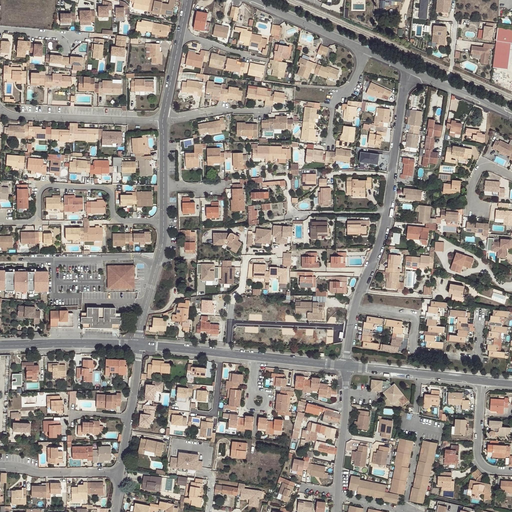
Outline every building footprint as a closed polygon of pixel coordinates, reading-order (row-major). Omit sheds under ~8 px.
[(120,7),(116,8),(116,17),(125,17),(125,15),(129,15),(128,5),(125,2),(120,0),(120,7)] [(148,11),(150,0),(147,0),(129,0),(132,1),(131,4),(134,5),(133,8),(148,11)] [(154,0),(150,0),(148,11),(160,13),(162,3),(162,2),(159,2),(155,1),(154,0)] [(160,13),(160,14),(166,15),(169,15),(172,16),(174,6),(175,6),(176,1),(171,0),(169,0),(169,4),(162,3),(160,13)] [(428,0),(419,0),(417,19),(427,21),(428,0)] [(450,0),(436,0),(435,12),(447,13),(448,7),(448,1),(450,2),(450,0)] [(112,4),(102,1),(102,7),(98,7),(98,18),(108,18),(108,11),(112,11),(112,4)] [(90,23),(94,22),(94,11),(90,11),(85,11),(79,12),(80,22),(90,21),(90,23)] [(205,29),(206,22),(208,13),(198,11),(194,29),(199,30),(199,28),(205,29)] [(71,22),(75,22),(75,12),(70,12),(70,14),(63,14),(60,15),(60,23),(71,23),(71,22)] [(154,23),(142,20),(141,23),(138,22),(136,31),(146,33),(146,31),(152,32),(154,23)] [(483,38),(491,40),(493,27),(494,27),(494,23),(486,22),(486,26),(485,26),(483,38)] [(152,32),(152,33),(167,36),(169,26),(154,23),(152,32)] [(511,25),(498,24),(496,40),(510,42),(511,42),(511,25)] [(227,38),(228,28),(221,26),(216,25),(213,35),(227,38)] [(446,27),(433,26),(432,43),(437,43),(437,44),(443,45),(443,35),(445,35),(446,35),(446,27)] [(113,38),(113,29),(103,29),(102,33),(99,33),(99,38),(113,38)] [(252,34),(252,32),(247,31),(242,30),(241,32),(239,41),(244,42),(244,44),(249,46),(251,36),(252,34)] [(251,36),(249,46),(260,48),(263,49),(263,51),(262,54),(266,55),(268,46),(267,45),(267,41),(261,40),(262,38),(262,36),(252,34),(251,36)] [(125,57),(126,37),(117,36),(117,45),(119,46),(118,48),(116,48),(112,47),(112,56),(125,57)] [(2,39),(0,39),(0,49),(1,49),(1,52),(9,53),(10,42),(2,41),(2,39)] [(104,40),(95,39),(95,44),(94,51),(93,59),(102,59),(104,40)] [(510,42),(496,40),(493,67),(506,69),(510,42)] [(31,44),(31,42),(23,41),(18,41),(17,53),(26,54),(26,50),(30,51),(31,44)] [(491,49),(492,44),(484,43),(483,48),(472,46),(471,54),(483,55),(481,64),(488,64),(490,49),(491,49)] [(43,45),(31,44),(30,51),(30,53),(34,53),(34,56),(42,57),(43,45)] [(159,55),(159,52),(159,44),(146,44),(146,48),(150,48),(150,58),(152,58),(152,64),(161,64),(161,55),(159,55)] [(275,52),(274,60),(282,62),(283,58),(286,59),(288,47),(276,45),(275,52)] [(186,64),(202,67),(203,60),(205,51),(202,51),(200,55),(196,54),(188,53),(186,64)] [(224,67),(226,57),(212,54),(209,64),(224,67)] [(62,65),(66,65),(67,58),(63,58),(63,56),(51,55),(50,63),(62,64),(62,65)] [(67,58),(66,65),(70,66),(70,65),(83,66),(83,58),(71,57),(71,58),(67,58)] [(312,69),(315,70),(317,65),(301,58),(299,63),(300,63),(301,64),(300,67),(297,74),(308,78),(312,69)] [(240,71),(244,72),(245,63),(242,62),(241,65),(236,64),(237,60),(228,59),(225,69),(234,71),(240,72),(240,71)] [(274,60),(270,59),(270,63),(272,64),(271,69),(273,70),(272,76),(283,78),(286,63),(282,62),(274,60)] [(248,74),(263,77),(265,66),(259,65),(251,63),(248,74)] [(315,70),(314,73),(327,78),(327,76),(336,80),(339,71),(332,68),(331,69),(326,68),(318,64),(317,65),(315,70)] [(4,66),(3,79),(7,79),(12,80),(12,78),(21,79),(21,82),(26,82),(26,73),(21,73),(22,71),(21,68),(9,67),(9,66),(4,66)] [(44,87),(48,87),(49,76),(39,76),(39,73),(31,73),(31,83),(39,83),(39,85),(44,85),(44,87)] [(49,76),(48,87),(52,87),(52,86),(52,83),(61,84),(61,86),(69,86),(69,77),(62,77),(62,74),(52,74),(53,76),(49,76)] [(94,93),(98,93),(99,84),(94,84),(94,79),(90,79),(90,77),(79,77),(78,88),(89,89),(89,91),(94,91),(94,93)] [(141,89),(141,91),(141,95),(145,95),(146,91),(154,91),(154,82),(145,82),(145,80),(135,80),(135,82),(131,82),(131,91),(135,91),(135,89),(141,89)] [(98,93),(98,95),(102,95),(102,93),(121,93),(121,84),(112,84),(112,81),(102,81),(102,83),(99,83),(99,84),(98,93)] [(198,96),(201,96),(203,84),(199,84),(199,82),(187,81),(187,83),(183,82),(181,92),(189,93),(190,91),(194,91),(198,92),(198,96)] [(219,100),(223,101),(225,89),(221,89),(222,86),(214,84),(214,82),(208,81),(206,93),(210,93),(213,94),(212,96),(219,97),(219,100)] [(371,83),(369,87),(367,92),(366,93),(373,96),(374,95),(381,98),(382,97),(383,94),(389,97),(391,92),(371,83)] [(223,101),(227,101),(228,98),(228,96),(234,97),(234,99),(241,100),(242,91),(239,91),(239,88),(229,87),(229,90),(225,89),(223,101)] [(270,95),(271,91),(267,91),(267,89),(258,87),(257,90),(248,88),(247,97),(256,99),(257,97),(266,99),(265,100),(265,105),(269,105),(270,95)] [(269,105),(272,106),(273,101),(284,103),(284,99),(285,97),(285,94),(275,92),(274,96),(270,95),(269,105)] [(359,102),(348,101),(348,104),(347,104),(346,112),(344,112),(343,119),(353,120),(353,117),(356,117),(357,107),(358,107),(358,104),(359,102)] [(305,107),(303,122),(315,123),(315,119),(316,114),(317,109),(319,109),(320,103),(310,102),(308,102),(308,105),(307,107),(305,107)] [(374,125),(383,126),(384,123),(388,123),(389,119),(389,117),(390,109),(379,108),(378,113),(376,113),(374,125)] [(416,148),(418,135),(419,130),(421,111),(411,110),(410,117),(409,124),(410,125),(409,133),(407,133),(406,147),(411,147),(415,148),(416,148)] [(266,120),(262,121),(262,127),(269,127),(269,125),(273,125),(273,129),(281,129),(292,129),(293,120),(293,119),(287,119),(287,117),(278,117),(278,119),(276,119),(266,119),(266,120)] [(207,125),(207,123),(198,124),(200,134),(208,132),(209,135),(221,132),(221,130),(225,129),(223,118),(220,119),(220,120),(220,122),(207,125)] [(435,120),(429,119),(427,130),(428,131),(428,136),(427,136),(424,149),(425,150),(425,154),(424,154),(422,166),(428,166),(428,162),(436,163),(438,153),(432,152),(432,148),(433,148),(434,140),(434,139),(434,135),(441,136),(442,126),(434,125),(435,120)] [(452,119),(448,119),(447,127),(450,128),(449,135),(455,136),(456,131),(460,131),(462,124),(458,123),(456,123),(456,121),(452,120),(452,119)] [(32,122),(29,122),(28,124),(28,137),(28,138),(28,139),(32,139),(32,136),(36,137),(35,139),(45,139),(46,130),(42,130),(39,129),(39,127),(32,127),(32,122)] [(315,123),(303,122),(301,139),(317,141),(318,137),(316,136),(313,136),(314,129),(315,123)] [(51,130),(51,139),(59,139),(59,141),(69,142),(69,141),(69,139),(73,139),(74,123),(70,123),(70,130),(51,130)] [(86,138),(95,139),(95,129),(77,129),(77,123),(74,123),(73,139),(73,140),(86,140),(86,138)] [(237,123),(237,135),(257,136),(257,124),(248,124),(248,126),(245,126),(245,124),(245,123),(237,123)] [(28,137),(28,124),(24,124),(24,127),(9,126),(9,128),(4,128),(4,134),(8,134),(9,136),(14,136),(14,138),(24,138),(24,137),(28,137)] [(337,140),(336,145),(346,146),(347,141),(348,142),(353,142),(355,127),(344,126),(342,136),(342,141),(340,140),(337,140)] [(98,129),(98,139),(102,139),(102,144),(116,145),(116,143),(121,143),(122,132),(112,132),(112,134),(107,134),(107,132),(102,132),(102,129),(98,129)] [(482,133),(480,133),(476,132),(477,131),(474,130),(466,129),(466,135),(473,136),(473,140),(476,140),(476,141),(484,142),(485,134),(482,134),(482,133)] [(376,135),(374,134),(370,133),(368,143),(380,145),(381,140),(381,138),(382,136),(386,136),(386,133),(377,131),(376,135)] [(136,157),(144,156),(144,153),(143,145),(143,138),(132,138),(133,153),(135,153),(135,157),(136,157)] [(511,150),(511,151),(511,150),(511,139),(510,139),(508,144),(500,140),(499,142),(495,140),(491,147),(499,151),(505,154),(509,155),(508,158),(511,159),(511,150)] [(286,159),(291,159),(291,149),(282,149),(282,147),(257,146),(257,144),(252,144),(252,149),(253,148),(253,158),(265,158),(265,163),(273,163),(274,158),(273,156),(278,157),(278,158),(278,163),(286,163),(286,159)] [(472,149),(453,146),(452,148),(447,147),(445,159),(451,160),(451,159),(452,157),(458,158),(458,160),(467,161),(468,157),(470,158),(472,149)] [(199,154),(203,153),(202,148),(196,148),(194,148),(195,153),(186,154),(186,168),(193,168),(193,165),(200,165),(199,154)] [(221,162),(225,162),(225,158),(225,153),(220,153),(220,148),(207,149),(208,165),(212,165),(212,163),(212,161),(221,161),(221,162)] [(306,160),(312,160),(312,159),(322,160),(323,151),(307,149),(306,160)] [(331,151),(329,162),(334,163),(335,160),(349,162),(351,151),(336,149),(335,152),(331,151)] [(379,164),(380,153),(360,151),(359,162),(379,164)] [(243,167),(242,153),(233,153),(234,167),(237,167),(243,167)] [(19,168),(24,169),(25,156),(7,155),(6,166),(12,166),(19,166),(19,168)] [(505,165),(507,159),(497,155),(494,161),(505,165)] [(113,156),(113,165),(122,165),(122,156),(113,156)] [(144,156),(136,157),(136,161),(139,161),(140,177),(152,175),(152,169),(150,169),(149,166),(149,160),(152,159),(151,156),(144,156)] [(42,175),(46,175),(47,165),(43,165),(43,160),(28,158),(27,170),(31,170),(31,174),(34,174),(35,173),(35,171),(42,171),(42,173),(42,175)] [(402,163),(404,164),(406,164),(406,166),(403,166),(402,175),(400,175),(400,178),(408,179),(408,176),(412,176),(414,159),(403,158),(402,163)] [(50,171),(56,172),(60,172),(61,161),(51,160),(50,171)] [(86,173),(90,173),(90,166),(90,164),(88,164),(86,164),(86,161),(77,160),(77,163),(70,162),(69,172),(76,173),(77,170),(81,171),(86,171),(86,173)] [(94,166),(90,166),(90,173),(94,173),(94,171),(101,172),(101,174),(109,174),(109,173),(113,173),(113,167),(109,167),(109,161),(94,161),(94,166)] [(136,173),(136,162),(122,162),(122,173),(131,173),(136,173)] [(316,186),(316,174),(307,174),(307,177),(303,176),(303,186),(316,186)] [(365,185),(371,185),(371,177),(367,178),(367,180),(358,180),(358,179),(352,179),(352,181),(347,181),(347,193),(352,192),(352,194),(361,194),(365,193),(365,188),(365,185)] [(460,194),(461,181),(453,181),(453,184),(445,184),(444,192),(460,194)] [(500,182),(485,181),(484,191),(498,192),(498,197),(504,197),(504,189),(499,188),(500,182)] [(0,195),(0,196),(0,199),(8,200),(8,188),(1,187),(1,185),(0,184),(0,195)] [(243,184),(233,184),(233,199),(235,199),(235,202),(232,202),(232,210),(239,210),(239,208),(244,208),(244,194),(243,194),(243,184)] [(422,197),(426,197),(427,191),(404,188),(403,194),(406,195),(406,199),(414,199),(414,197),(417,198),(417,200),(422,200),(422,197)] [(28,189),(27,189),(17,189),(18,208),(28,208),(28,203),(26,203),(26,197),(28,197),(28,189)] [(330,205),(331,189),(321,189),(321,192),(319,193),(319,204),(330,205)] [(152,192),(137,192),(137,194),(137,204),(137,205),(143,204),(143,206),(152,206),(152,192)] [(137,204),(137,194),(132,193),(132,195),(120,195),(121,205),(127,205),(127,203),(132,203),(133,204),(137,204)] [(68,196),(64,196),(64,203),(64,210),(64,212),(78,211),(78,209),(83,209),(83,198),(75,198),(68,198),(68,196)] [(64,210),(64,203),(60,203),(60,198),(53,198),(46,198),(46,209),(60,209),(60,210),(64,210)] [(189,211),(195,211),(195,202),(190,202),(190,198),(183,198),(183,213),(189,213),(189,211)] [(86,202),(87,213),(105,213),(105,202),(97,202),(86,202)] [(214,215),(219,215),(219,202),(212,202),(212,207),(207,207),(207,218),(214,218),(214,215)] [(419,211),(418,222),(426,222),(429,223),(430,218),(431,206),(420,205),(419,211)] [(248,206),(249,224),(259,224),(259,220),(257,221),(255,221),(255,215),(257,215),(258,215),(258,211),(254,211),(254,206),(248,206)] [(458,220),(459,208),(447,207),(446,219),(452,219),(458,220)] [(505,212),(505,211),(496,210),(495,219),(504,219),(504,225),(511,225),(511,211),(508,211),(507,213),(505,212)] [(328,221),(317,222),(312,222),(312,225),(311,225),(311,235),(318,235),(318,232),(322,232),(322,234),(328,234),(328,221)] [(359,230),(367,230),(367,226),(369,226),(369,221),(348,221),(348,233),(359,233),(359,230)] [(429,223),(426,222),(426,228),(410,226),(410,231),(408,231),(407,238),(418,239),(418,238),(420,238),(420,239),(422,244),(427,244),(429,230),(435,230),(436,223),(432,223),(429,223)] [(482,236),(488,237),(488,234),(489,224),(467,222),(466,232),(483,233),(482,236)] [(292,236),(292,226),(273,225),(273,236),(277,236),(277,240),(282,240),(282,237),(287,237),(287,236),(292,236)] [(80,239),(84,239),(84,232),(80,232),(80,228),(66,228),(66,239),(72,239),(80,239)] [(84,239),(84,241),(102,240),(102,228),(99,228),(95,228),(84,228),(84,232),(84,239)] [(256,235),(248,234),(247,245),(252,245),(253,238),(256,238),(256,242),(270,244),(271,230),(256,228),(256,235)] [(191,230),(182,230),(182,237),(185,236),(185,250),(195,249),(195,232),(191,232),(191,230)] [(39,241),(39,232),(35,232),(35,234),(29,234),(29,232),(21,232),(21,244),(28,244),(28,245),(35,245),(35,244),(39,244),(39,241)] [(42,232),(39,232),(39,241),(43,241),(43,244),(52,243),(52,234),(48,234),(42,234),(42,232)] [(129,241),(129,244),(133,244),(133,242),(140,242),(145,242),(150,242),(150,232),(144,232),(144,234),(140,234),(129,234),(129,241)] [(214,242),(220,243),(225,243),(232,247),(238,250),(243,242),(239,240),(239,239),(235,236),(236,236),(236,234),(236,233),(235,232),(234,232),(232,232),(231,233),(230,234),(228,232),(215,232),(214,242)] [(129,241),(129,234),(125,234),(125,235),(120,236),(120,234),(113,234),(113,246),(125,246),(125,241),(129,241)] [(13,236),(0,236),(0,247),(13,247),(13,236)] [(507,248),(511,248),(511,239),(501,239),(501,242),(493,241),(492,249),(498,250),(498,251),(498,254),(506,255),(507,250),(505,250),(505,248),(507,248)] [(444,242),(436,242),(435,251),(443,251),(444,242)] [(464,263),(471,265),(474,258),(456,252),(450,270),(458,272),(460,264),(463,265),(464,263)] [(314,256),(316,256),(317,256),(317,253),(306,253),(306,257),(302,257),(303,268),(316,268),(316,263),(314,262),(314,256)] [(343,257),(345,256),(346,257),(346,253),(337,253),(338,257),(332,257),(332,263),(327,263),(327,268),(345,267),(345,262),(343,262),(343,257)] [(391,255),(391,259),(391,261),(388,261),(388,268),(386,268),(386,272),(390,272),(389,279),(387,279),(386,288),(398,289),(399,282),(398,282),(399,273),(400,269),(397,269),(398,264),(400,264),(400,256),(391,255)] [(425,265),(429,265),(429,267),(432,268),(433,257),(421,256),(421,258),(407,256),(406,266),(410,266),(420,267),(420,264),(425,265)] [(231,260),(223,260),(223,283),(234,283),(234,275),(235,275),(235,267),(231,267),(231,260)] [(198,264),(197,274),(202,274),(202,277),(205,277),(205,281),(214,281),(214,279),(219,279),(219,268),(215,267),(215,264),(198,264)] [(269,275),(269,272),(265,272),(265,265),(254,265),(253,278),(265,279),(264,282),(269,282),(269,278),(269,275)] [(132,266),(106,266),(106,289),(132,289),(132,266)] [(269,267),(269,272),(269,275),(277,276),(280,276),(279,284),(287,284),(287,269),(278,269),(278,267),(269,267)] [(0,289),(5,289),(5,291),(48,291),(49,271),(36,271),(31,271),(28,271),(18,271),(14,271),(9,271),(5,271),(5,270),(0,270),(0,289)] [(313,287),(313,272),(298,272),(298,276),(301,276),(300,287),(313,287)] [(331,277),(332,279),(331,282),(330,282),(330,292),(344,293),(344,288),(342,288),(342,282),(345,282),(347,282),(347,277),(331,277)] [(449,293),(452,293),(461,295),(463,286),(451,284),(449,293)] [(461,295),(452,293),(452,295),(463,297),(465,286),(463,286),(461,295)] [(494,291),(491,298),(505,303),(507,296),(494,291)] [(184,327),(189,328),(190,319),(188,318),(190,301),(186,300),(186,303),(179,303),(179,307),(177,307),(177,315),(173,314),(172,321),(181,322),(181,320),(183,320),(183,325),(182,327),(184,327)] [(325,302),(320,302),(301,302),(301,300),(296,300),(296,314),(300,314),(300,312),(308,312),(308,319),(313,319),(313,315),(322,315),(323,311),(323,306),(324,306),(325,306),(325,302)] [(447,303),(432,301),(431,306),(429,306),(428,312),(427,312),(426,319),(427,319),(427,325),(429,326),(428,331),(425,331),(424,335),(426,335),(425,341),(427,341),(426,347),(442,348),(443,343),(435,342),(435,340),(436,336),(438,336),(438,332),(444,333),(444,327),(436,326),(437,320),(440,320),(440,313),(438,313),(438,307),(447,308),(447,304),(447,303)] [(29,315),(29,317),(34,317),(34,324),(39,324),(40,311),(36,311),(36,307),(18,306),(18,316),(25,317),(25,315),(29,315)] [(101,325),(101,308),(87,308),(87,313),(82,313),(82,323),(83,323),(90,324),(90,328),(93,328),(99,328),(99,325),(101,325)] [(115,308),(101,308),(101,325),(103,325),(103,328),(119,328),(119,324),(120,324),(120,314),(115,313),(115,308)] [(73,327),(73,312),(68,312),(68,310),(60,311),(60,312),(51,312),(51,327),(73,327)] [(449,341),(465,343),(465,337),(467,337),(468,331),(469,331),(469,327),(468,327),(468,324),(467,323),(467,317),(465,317),(466,311),(450,310),(450,316),(458,317),(457,323),(461,324),(461,327),(463,327),(462,330),(458,330),(458,334),(457,336),(450,335),(450,336),(449,341)] [(489,356),(504,358),(504,356),(505,352),(500,351),(502,338),(500,338),(501,332),(503,332),(507,333),(507,327),(502,326),(502,323),(500,323),(500,317),(508,317),(509,311),(493,310),(493,316),(491,315),(490,322),(489,322),(489,325),(490,325),(492,325),(491,331),(489,331),(489,337),(487,337),(486,344),(488,344),(487,350),(489,350),(489,356)] [(201,331),(208,331),(209,331),(209,333),(211,334),(218,334),(219,334),(219,325),(210,324),(210,322),(206,322),(206,320),(208,321),(208,317),(202,316),(201,326),(197,326),(197,333),(200,333),(201,331)] [(364,341),(363,347),(378,350),(379,344),(371,342),(372,336),(369,336),(370,329),(373,330),(374,323),(382,325),(383,319),(367,316),(366,322),(364,322),(361,341),(364,341)] [(166,328),(167,321),(163,321),(163,319),(153,318),(153,326),(166,328)] [(401,328),(402,322),(387,320),(386,325),(394,326),(391,345),(383,344),(382,350),(398,353),(399,347),(400,347),(401,341),(403,341),(404,334),(403,334),(403,328),(401,328)] [(110,372),(119,373),(126,373),(126,366),(125,366),(125,360),(106,359),(105,375),(109,375),(110,372)] [(90,368),(92,368),(93,369),(94,364),(92,364),(92,360),(83,360),(83,368),(77,368),(77,378),(80,378),(80,375),(84,375),(84,381),(92,381),(92,373),(90,372),(90,368)] [(161,370),(160,372),(170,373),(171,364),(164,363),(161,363),(161,361),(153,360),(152,365),(149,364),(147,377),(151,378),(152,373),(152,370),(161,370)] [(32,377),(37,378),(37,374),(38,374),(38,366),(33,366),(33,362),(22,362),(22,367),(27,367),(27,379),(32,379),(32,377)] [(53,365),(53,363),(49,363),(49,372),(53,372),(53,377),(65,377),(65,365),(59,365),(53,365)] [(192,365),(188,364),(187,372),(191,373),(191,374),(206,376),(207,368),(192,367),(192,365)] [(17,384),(22,384),(22,373),(12,373),(12,388),(17,388),(17,384)] [(242,383),(243,374),(232,373),(232,381),(229,381),(226,381),(226,385),(237,386),(237,382),(240,382),(242,383)] [(271,377),(274,378),(276,378),(275,386),(282,386),(282,389),(286,389),(286,387),(287,379),(284,378),(282,378),(283,374),(272,373),(271,377)] [(331,394),(332,389),(332,388),(328,387),(328,384),(320,383),(320,378),(312,377),(312,380),(305,379),(305,377),(296,376),(295,387),(303,388),(303,390),(303,392),(310,393),(311,391),(319,392),(319,395),(327,395),(327,397),(331,398),(331,394)] [(389,383),(387,382),(383,381),(372,380),(371,391),(381,392),(382,391),(383,392),(383,393),(392,404),(398,400),(403,395),(404,395),(394,384),(391,386),(389,383)] [(153,385),(147,384),(147,390),(145,400),(154,401),(156,388),(159,389),(160,386),(163,387),(164,382),(154,381),(153,385)] [(200,385),(193,384),(192,389),(198,390),(196,400),(206,402),(206,395),(207,392),(207,391),(199,390),(200,385)] [(237,390),(237,386),(226,385),(226,389),(228,389),(231,389),(230,397),(241,399),(242,390),(239,390),(237,390)] [(192,395),(192,389),(178,387),(177,396),(187,398),(187,395),(192,395)] [(278,394),(276,410),(278,411),(281,411),(280,415),(289,416),(289,411),(291,396),(291,391),(283,390),(282,394),(280,394),(278,394)] [(431,390),(431,395),(431,397),(429,396),(429,395),(425,394),(424,405),(430,406),(430,404),(438,405),(440,391),(431,390)] [(97,394),(96,405),(106,405),(106,408),(116,408),(116,405),(117,401),(121,401),(121,394),(117,393),(117,395),(97,394)] [(462,400),(462,398),(462,394),(447,393),(447,403),(457,404),(462,404),(462,406),(462,409),(468,409),(468,400),(464,400),(462,400)] [(403,395),(398,400),(402,405),(408,401),(403,395)] [(47,396),(47,405),(51,405),(51,407),(51,410),(56,410),(57,413),(63,413),(63,404),(60,404),(60,400),(60,396),(47,396)] [(240,407),(241,399),(230,397),(228,409),(234,410),(235,406),(237,407),(239,407),(240,407)] [(490,410),(498,411),(504,411),(504,407),(504,405),(508,405),(509,398),(505,398),(504,400),(491,399),(490,410)] [(295,423),(292,437),(295,438),(298,421),(302,422),(302,423),(303,423),(305,422),(306,417),(304,416),(304,413),(303,413),(303,410),(302,410),(303,406),(307,407),(306,411),(319,415),(320,411),(323,412),(324,410),(324,408),(309,403),(306,402),(301,401),(299,400),(295,423)] [(155,406),(144,404),(143,409),(145,409),(147,409),(146,414),(144,414),(141,414),(140,427),(146,427),(147,423),(149,424),(150,424),(151,419),(152,415),(155,415),(155,410),(154,410),(155,406)] [(330,409),(327,408),(326,411),(325,411),(323,421),(331,423),(334,410),(330,409)] [(179,411),(169,410),(168,414),(173,415),(172,424),(182,425),(183,416),(178,415),(179,411)] [(339,412),(334,410),(331,423),(339,426),(341,414),(339,414),(339,412)] [(359,415),(358,422),(357,428),(367,430),(369,416),(368,416),(368,411),(358,410),(358,414),(359,415)] [(19,411),(11,412),(11,420),(20,419),(19,411)] [(238,417),(239,415),(224,413),(223,417),(230,418),(229,427),(237,428),(236,431),(244,431),(245,429),(252,430),(254,417),(246,416),(245,418),(245,420),(242,420),(242,418),(238,417)] [(283,420),(275,419),(274,421),(274,424),(271,423),(267,423),(267,421),(268,418),(259,417),(258,428),(266,429),(266,431),(270,432),(274,432),(282,433),(283,420)] [(392,421),(382,419),(380,433),(381,433),(381,437),(390,438),(392,421)] [(456,419),(455,427),(455,434),(467,435),(467,430),(465,430),(465,424),(465,419),(456,419)] [(59,429),(61,429),(61,424),(59,424),(59,421),(43,421),(44,432),(49,432),(49,437),(56,437),(56,434),(59,434),(59,432),(59,429)] [(99,421),(93,421),(93,422),(90,422),(83,422),(82,426),(78,426),(78,435),(82,435),(82,434),(82,432),(87,432),(93,432),(93,431),(99,432),(99,421)] [(495,434),(499,434),(499,433),(505,433),(510,433),(510,427),(502,427),(502,421),(490,421),(489,427),(491,427),(491,431),(490,432),(489,433),(489,435),(490,436),(492,436),(493,436),(495,435),(495,434)] [(30,424),(13,422),(13,431),(30,432),(30,424)] [(211,439),(211,443),(215,444),(216,435),(212,434),(213,423),(201,422),(200,438),(211,439)] [(337,429),(330,427),(312,423),(312,425),(310,436),(316,437),(317,432),(326,434),(326,436),(334,438),(337,429)] [(146,443),(141,442),(138,452),(144,454),(145,450),(155,452),(155,454),(161,456),(164,443),(147,439),(146,443)] [(409,444),(411,444),(412,445),(413,441),(400,439),(394,465),(395,465),(390,492),(404,494),(404,491),(403,491),(401,490),(402,484),(404,485),(406,485),(407,477),(405,477),(404,477),(405,471),(407,471),(408,472),(409,468),(408,468),(409,464),(407,463),(405,463),(406,457),(408,458),(410,458),(411,450),(410,450),(408,450),(409,444)] [(231,457),(236,458),(236,456),(246,457),(247,443),(233,441),(231,457)] [(316,441),(314,449),(336,454),(337,448),(335,447),(335,446),(331,445),(331,444),(324,442),(316,441)] [(422,448),(425,448),(427,449),(425,454),(423,454),(420,453),(418,465),(419,465),(421,465),(420,471),(418,471),(417,470),(415,478),(417,478),(418,478),(417,484),(416,484),(414,483),(413,487),(412,487),(412,491),(413,492),(415,492),(414,497),(412,497),(410,497),(410,501),(423,504),(426,490),(427,490),(429,481),(432,464),(433,464),(437,443),(423,441),(422,448)] [(498,445),(499,441),(491,441),(490,445),(488,445),(488,449),(485,449),(484,451),(492,452),(492,455),(505,456),(509,456),(510,446),(498,445)] [(365,467),(368,447),(361,446),(359,445),(358,451),(357,451),(356,452),(353,452),(352,461),(355,461),(354,465),(365,467)] [(455,460),(456,455),(456,451),(459,450),(459,446),(451,445),(451,450),(445,449),(445,460),(455,460)] [(88,460),(93,460),(92,450),(92,446),(72,446),(73,458),(81,458),(81,456),(88,456),(88,458),(88,460)] [(93,460),(93,462),(99,462),(99,460),(104,460),(111,460),(110,446),(98,446),(98,450),(92,450),(93,460)] [(377,450),(377,453),(375,464),(386,465),(388,452),(389,452),(389,448),(380,446),(379,450),(377,450)] [(58,447),(51,447),(51,458),(50,458),(49,463),(55,463),(55,462),(58,462),(62,462),(62,451),(58,451),(58,447)] [(178,456),(171,456),(170,467),(202,470),(204,459),(199,458),(200,453),(179,451),(178,456)] [(312,458),(310,457),(309,462),(307,469),(307,472),(310,473),(310,475),(324,478),(325,472),(326,467),(311,464),(312,458)] [(307,469),(309,462),(294,459),(292,470),(297,471),(303,472),(303,469),(307,469)] [(482,474),(477,469),(472,473),(477,478),(482,474)] [(452,473),(440,472),(440,476),(438,476),(437,486),(441,486),(441,490),(454,491),(454,481),(451,481),(452,473)] [(477,478),(472,473),(471,474),(477,481),(481,482),(482,474),(477,478)] [(144,476),(143,481),(144,481),(144,484),(143,484),(142,489),(147,489),(147,488),(155,489),(155,490),(160,491),(162,478),(151,477),(144,476)] [(178,484),(187,486),(188,477),(182,477),(179,476),(178,484)] [(394,501),(394,503),(397,504),(398,495),(385,492),(386,485),(360,480),(360,477),(351,476),(349,489),(353,490),(354,488),(358,489),(357,491),(357,493),(361,494),(362,493),(362,491),(367,492),(367,494),(366,495),(374,497),(374,495),(375,493),(380,494),(379,496),(379,498),(383,499),(383,501),(388,502),(388,499),(394,501)] [(192,500),(191,503),(191,504),(201,506),(202,497),(201,497),(198,497),(199,493),(202,493),(203,488),(202,487),(203,480),(196,479),(195,482),(192,482),(189,498),(189,499),(192,500)] [(284,483),(283,482),(279,493),(282,495),(281,499),(288,502),(289,497),(288,497),(290,490),(292,491),(295,482),(286,479),(284,483)] [(481,482),(477,481),(470,480),(468,488),(472,489),(472,494),(477,495),(478,492),(484,494),(484,499),(490,499),(490,494),(490,484),(481,482)] [(511,483),(508,483),(508,481),(501,481),(501,491),(509,492),(509,493),(511,493),(511,483)] [(46,496),(46,483),(42,483),(42,486),(32,486),(32,496),(37,496),(46,496)] [(61,483),(46,483),(46,496),(46,498),(51,498),(51,493),(61,493),(61,483)] [(88,493),(88,483),(84,483),(84,485),(78,485),(78,487),(72,487),(72,502),(82,502),(82,499),(88,499),(88,493)] [(104,483),(88,483),(88,493),(98,493),(98,496),(104,495),(104,483)] [(216,485),(214,494),(218,494),(219,492),(222,493),(237,495),(238,493),(241,493),(240,498),(250,499),(250,497),(252,497),(251,504),(259,505),(261,491),(245,489),(245,484),(239,483),(238,488),(216,485)] [(26,504),(26,488),(22,488),(22,490),(16,490),(16,491),(11,491),(12,504),(26,504)] [(259,507),(259,505),(251,504),(252,497),(250,497),(250,499),(249,505),(249,506),(258,507),(259,507)] [(445,502),(437,500),(436,504),(438,505),(436,511),(437,511),(445,511),(446,506),(444,506),(445,502)] [(160,501),(159,505),(159,509),(165,510),(165,511),(177,511),(178,508),(174,507),(175,504),(171,503),(168,503),(160,501)] [(311,511),(313,502),(299,501),(297,511),(302,511),(303,511),(311,511)] [(315,511),(324,511),(326,502),(317,501),(315,511)] [(149,511),(150,506),(136,503),(133,511),(141,511),(142,511),(149,511)]
